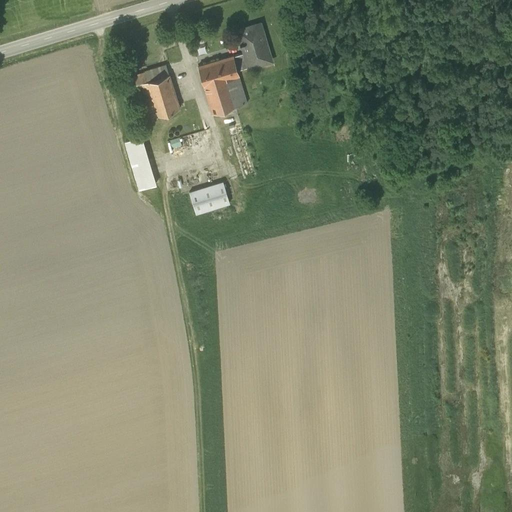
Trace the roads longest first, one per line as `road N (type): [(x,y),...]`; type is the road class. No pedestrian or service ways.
road 1 (tertiary): [(0,53),(177,0)]
road 2 (unknown): [(192,0),(211,107),(179,116)]
